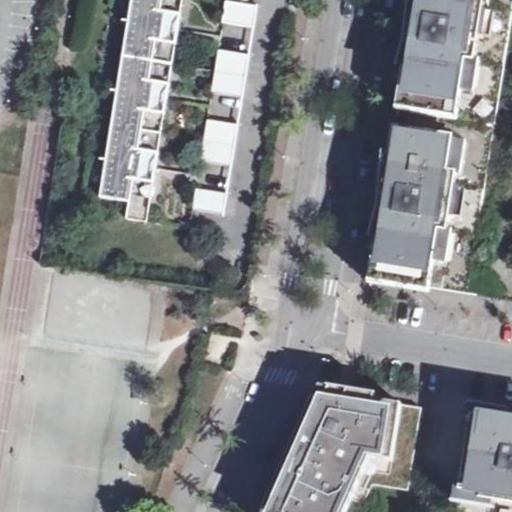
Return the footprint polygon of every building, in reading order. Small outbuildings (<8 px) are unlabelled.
[(131,219),(153,222),(188,0),(135,0),(104,198),(134,202),(131,219)] [(511,18),(511,0),(417,0),(417,2),(415,2),(412,24),(409,43),(411,43),(400,111),(495,126),(511,18)] [(259,29),(262,8),(230,2),(226,24),(259,29)] [(249,96),(255,54),(222,49),(215,90),(249,96)] [(238,164),(244,125),(211,119),(205,159),(238,164)] [(492,144),(397,128),(390,172),(388,172),(386,186),(381,213),(383,213),(372,279),(467,294),(492,144)] [(229,217),(233,197),(199,191),(195,212),(229,217)] [(204,362),(224,368),(232,341),(212,335),(204,362)] [(270,511),(347,511),(371,458),(393,462),(403,405),(348,397),(346,406),(329,403),(322,419),(314,415),(311,421),(309,425),(270,511)] [(511,423),(472,417),(460,496),(457,511),(511,511),(511,432),(510,432),(511,423)]
